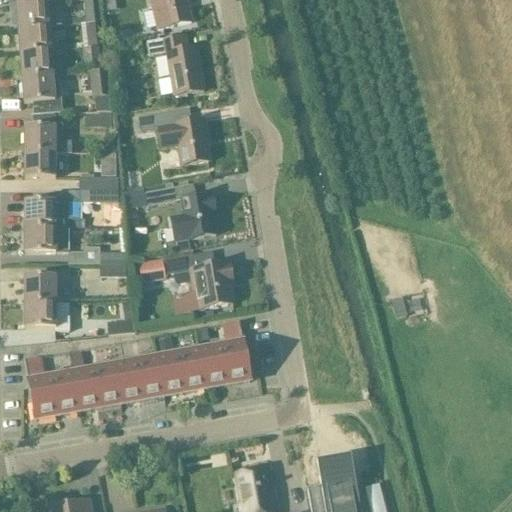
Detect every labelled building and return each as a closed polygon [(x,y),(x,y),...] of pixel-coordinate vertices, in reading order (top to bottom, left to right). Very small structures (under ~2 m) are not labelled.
[(47,6),(70,3),(82,1),(85,26),(95,25),(92,0),(44,0),(45,4),(47,4),(47,6)] [(192,25),(185,0),(149,0),(158,34),(192,25)] [(16,23),(17,32),(48,29),(46,4),(15,7),(15,8),(9,8),(10,24),(16,23)] [(83,53),(88,52),(98,51),(95,25),(85,26),(80,27),(83,53)] [(51,55),(48,29),(17,32),(19,57),(51,55)] [(174,99),(204,94),(196,51),(186,52),(184,39),(146,45),(148,60),(166,57),(171,82),(159,84),(161,99),(173,97),(174,99)] [(90,72),(91,78),(100,77),(100,73),(100,72),(98,51),(88,52),(90,72)] [(19,57),(21,81),(52,79),(51,55),(19,57)] [(100,77),(91,78),(93,101),(103,100),(110,99),(109,94),(107,77),(100,77)] [(52,79),(21,81),(23,107),(32,106),(33,119),(62,117),(59,78),(52,79)] [(110,130),(110,115),(85,115),(85,131),(110,130)] [(170,130),(167,116),(138,121),(141,136),(157,133),(160,156),(178,153),(181,170),(210,165),(206,143),(208,143),(206,124),(188,127),(170,130)] [(24,131),(24,157),(56,157),(56,131),(56,120),(33,121),(33,131),(24,131)] [(56,157),(24,157),(24,182),(56,182),(56,157)] [(79,182),(79,194),(119,194),(119,182),(92,182),(79,182)] [(147,211),(176,205),(174,192),(172,192),(172,187),(167,188),(144,192),(145,197),(144,197),(146,207),(147,211)] [(124,212),(146,208),(146,207),(144,197),(145,197),(144,192),(121,196),(124,212)] [(119,194),(79,194),(79,206),(119,207),(119,194)] [(212,198),(195,201),(181,204),(182,209),(184,218),(169,221),(173,247),(188,244),(217,239),(213,220),(216,220),(214,209),(212,198)] [(56,231),(68,232),(68,230),(81,230),(81,223),(68,223),(68,202),(53,202),(53,206),(24,206),(24,209),(24,231),(56,231)] [(24,257),(56,257),(68,257),(68,232),(56,231),(24,231),(24,257)] [(100,256),(100,269),(126,269),(126,257),(100,256)] [(174,300),(177,317),(234,308),(231,290),(234,290),(230,267),(214,269),(212,256),(163,264),(162,261),(139,265),(140,279),(165,276),(165,279),(191,275),(195,296),(174,300)] [(100,269),(100,281),(126,281),(126,269),(100,269)] [(24,281),(24,307),(56,307),(56,281),(24,281)] [(56,307),(24,307),(24,332),(54,332),(54,336),(69,335),(69,324),(66,321),(56,321),(56,307)] [(135,337),(134,324),(107,327),(109,339),(135,337)] [(227,356),(200,361),(206,393),(250,385),(239,325),(238,326),(222,329),(227,356)] [(163,400),(163,401),(206,393),(200,361),(174,366),(173,365),(169,366),(169,367),(158,369),(163,400)] [(35,424),(57,420),(61,419),(78,416),(73,384),(51,388),(46,389),(46,388),(45,389),(40,362),(25,365),(25,364),(24,364),(35,424)] [(158,369),(115,377),(121,408),(163,400),(158,369)] [(78,416),(100,412),(112,410),(121,408),(115,377),(107,378),(103,379),(103,378),(98,379),(99,380),(97,380),(94,380),(73,384),(78,416)] [(328,492),(317,493),(320,511),(355,511),(346,461),(323,465),(328,492)] [(274,511),(267,473),(235,479),(241,509),(235,510),(235,511),(274,511)]
